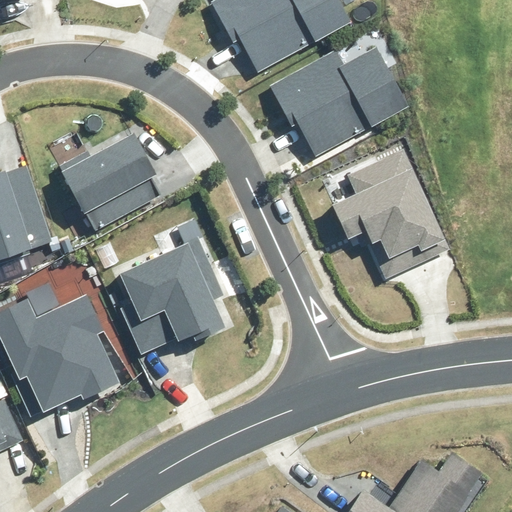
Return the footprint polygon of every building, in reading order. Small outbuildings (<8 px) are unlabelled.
[(57,0),(0,0),(0,14),(58,2),(57,0)] [(343,0),(215,0),(258,75),(355,20),(343,0)] [(274,89),(316,166),(411,114),(369,38),(274,89)] [(81,137),(49,152),(91,235),(176,193),(141,126),(89,152),(81,137)] [(0,268),(59,248),(30,163),(0,173),(0,268)] [(398,163),(328,199),(355,251),(370,243),(389,281),(444,253),(398,163)] [(199,237),(114,276),(155,364),(239,325),(199,237)] [(134,391),(92,297),(36,321),(29,306),(0,318),(0,337),(42,432),(134,391)] [(0,454),(28,442),(0,381),(0,454)] [(451,449),(406,511),(396,511),(369,493),(355,511),(465,511),(491,476),(451,449)]
